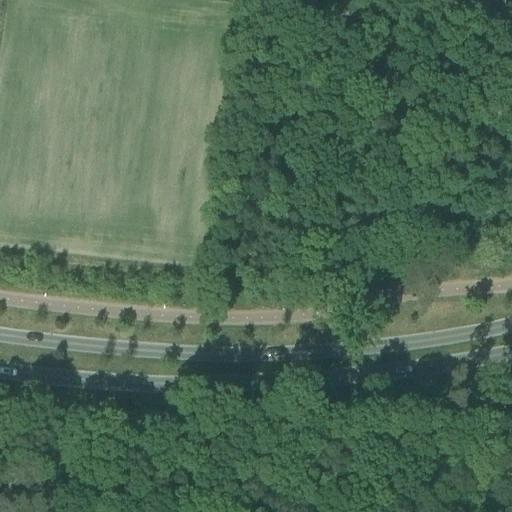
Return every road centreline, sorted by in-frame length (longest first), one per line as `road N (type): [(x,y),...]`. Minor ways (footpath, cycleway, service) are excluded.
road 1 (secondary): [(511,325),(382,347),(254,356),(0,335)]
road 2 (secondary): [(0,371),(220,385),(369,377),(511,355)]
